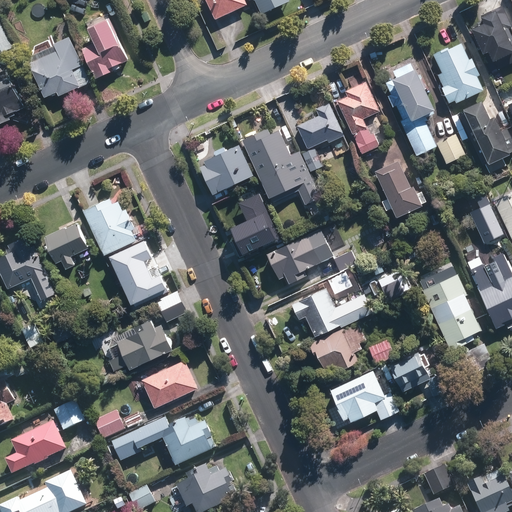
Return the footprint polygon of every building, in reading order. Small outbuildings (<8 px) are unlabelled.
[(245,0),(206,0),(215,19),(248,4),(245,0)] [(128,59),(108,17),(86,27),(93,43),(82,48),(96,79),(113,70),(112,67),(128,59)] [(0,21),(0,51),(12,46),(1,21),(0,21)] [(487,29),(472,36),(489,72),(511,61),(511,38),(508,29),(491,37),(487,29)] [(89,81),(67,37),(52,44),(56,52),(28,64),(43,97),(55,92),(56,95),(89,81)] [(454,103),(482,91),(476,77),(480,75),(472,57),(467,59),(460,44),(447,50),(446,48),(432,54),(440,73),(437,74),(442,87),(441,88),(448,103),(453,101),(454,103)] [(434,112),(410,62),(393,71),(396,77),(386,82),(391,94),(387,96),(392,106),(396,105),(403,119),(400,120),(416,155),(437,145),(425,120),(428,119),(426,116),(434,112)] [(23,108),(5,69),(0,71),(0,123),(8,120),(7,117),(13,115),(12,113),(23,108)] [(336,101),(360,153),(378,145),(372,133),(369,134),(362,119),(378,111),(365,82),(344,92),(346,97),(336,101)] [(317,115),(295,126),(306,149),(326,139),(328,142),(343,136),(328,103),(314,109),(317,115)] [(511,135),(505,120),(477,132),(485,150),(499,144),(505,158),(511,155),(511,135)] [(446,122),(436,122),(436,136),(445,136),(446,122)] [(260,181),(294,165),(278,130),(269,135),(266,128),(241,140),(260,181)] [(466,154),(456,133),(436,143),(446,163),(466,154)] [(252,175),(237,144),(224,150),(222,146),(211,151),(213,155),(201,160),(204,165),(198,167),(211,195),(252,175)] [(317,147),(305,153),(314,171),(326,165),(317,147)] [(372,172),(394,218),(420,206),(411,186),(409,187),(396,160),(372,172)] [(360,175),(353,161),(344,165),(351,179),(360,175)] [(312,189),(303,170),(292,175),(301,194),(312,189)] [(511,191),(492,201),(511,242),(511,191)] [(110,195),(83,208),(105,254),(138,239),(132,228),(136,227),(126,207),(123,209),(119,199),(113,201),(110,195)] [(482,237),(501,228),(492,209),(473,217),(482,237)] [(279,239),(270,220),(247,230),(255,250),(279,239)] [(89,246),(78,222),(66,228),(66,225),(46,235),(47,236),(45,238),(56,261),(62,259),(67,268),(76,264),(72,254),(89,246)] [(328,246),(320,230),(310,235),(309,234),(266,254),(278,279),(285,276),(288,283),(306,275),(304,269),(322,261),(317,251),(328,246)] [(0,268),(9,287),(47,269),(35,244),(31,246),(26,235),(9,242),(11,246),(7,248),(8,251),(0,254),(0,268)] [(152,268),(165,262),(155,238),(134,246),(141,262),(148,259),(152,268)] [(338,271),(365,258),(357,242),(347,247),(349,250),(332,257),(338,271)] [(477,289),(495,328),(511,319),(511,278),(500,253),(490,258),(497,273),(490,277),(483,263),(469,270),(478,288),(477,289)] [(341,271),(327,278),(332,290),(351,281),(347,272),(343,274),(341,271)] [(397,279),(380,287),(386,300),(403,292),(397,279)] [(448,281),(423,293),(449,350),(473,339),(471,334),(480,329),(463,292),(454,296),(448,281)] [(92,294),(89,286),(84,289),(87,296),(92,294)] [(313,337),(345,322),(337,305),(333,307),(324,288),(290,304),(297,319),(304,317),(313,337)] [(346,302),(354,299),(350,290),(342,293),(346,302)] [(159,301),(168,322),(189,313),(180,292),(159,301)] [(69,317),(51,326),(58,342),(76,334),(69,317)] [(155,326),(152,317),(133,326),(136,331),(117,339),(123,352),(110,359),(114,368),(127,362),(130,367),(173,348),(162,323),(155,326)] [(35,322),(22,328),(31,347),(44,341),(35,322)] [(363,340),(356,324),(342,331),(341,329),(308,344),(314,359),(317,357),(323,370),(333,366),(336,371),(357,362),(351,350),(359,347),(357,343),(363,340)] [(386,339),(367,347),(375,364),(393,355),(386,339)] [(483,343),(455,356),(459,365),(466,362),(471,372),(492,362),(483,343)] [(425,380),(430,379),(418,354),(410,358),(409,355),(388,365),(401,391),(425,380)] [(186,358),(142,378),(154,406),(198,386),(186,358)] [(31,363),(14,369),(17,379),(34,374),(31,363)] [(390,377),(384,363),(379,366),(385,380),(390,377)] [(118,377),(114,370),(102,376),(105,383),(118,377)] [(346,418),(348,423),(365,415),(375,411),(379,419),(398,410),(389,392),(382,395),(371,371),(328,390),(334,403),(332,404),(340,420),(346,418)] [(430,379),(425,380),(432,396),(443,390),(436,375),(430,379)] [(6,380),(0,382),(0,426),(15,419),(8,404),(15,401),(6,380)] [(77,400),(55,409),(64,429),(86,420),(77,400)] [(126,428),(117,410),(95,420),(104,439),(126,428)] [(141,412),(125,418),(129,428),(145,421),(141,412)] [(188,421),(187,418),(167,427),(169,431),(163,433),(177,466),(213,449),(212,448),(215,447),(211,437),(212,437),(213,436),(206,422),(199,425),(197,421),(191,424),(190,421),(188,421)] [(13,473),(67,448),(54,421),(12,440),(18,453),(6,458),(13,473)] [(145,449),(137,432),(119,440),(127,457),(145,449)] [(117,455),(111,442),(105,445),(111,458),(117,455)] [(164,468),(172,465),(166,452),(159,456),(164,468)] [(195,511),(205,511),(234,498),(228,487),(232,485),(225,469),(219,473),(216,467),(207,471),(205,466),(186,475),(189,479),(176,485),(186,507),(192,504),(195,511)] [(465,482),(479,511),(501,511),(507,510),(504,502),(511,499),(511,494),(503,474),(501,474),(498,468),(480,477),(479,475),(465,482)] [(71,511),(86,505),(71,471),(44,483),(47,488),(19,501),(17,498),(0,505),(0,511),(71,511)] [(154,496),(149,484),(127,494),(133,506),(154,496)] [(124,511),(118,499),(100,507),(102,511),(124,511)] [(443,507),(440,500),(412,511),(462,511),(460,507),(451,510),(449,505),(443,507)]
